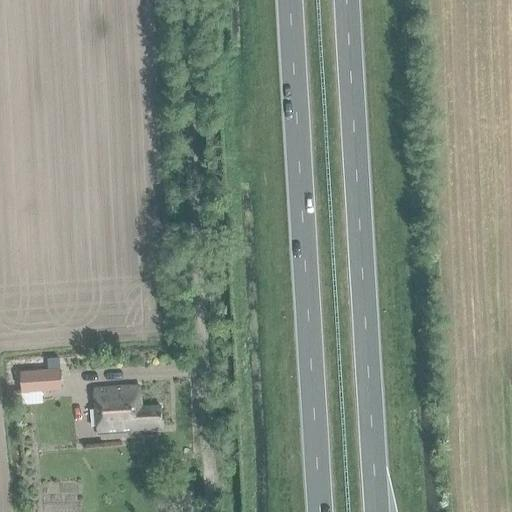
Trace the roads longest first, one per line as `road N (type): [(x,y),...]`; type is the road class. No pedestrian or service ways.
road 1 (trunk): [(376,511),(345,0)]
road 2 (trunk): [(289,0),(318,511)]
road 3 (track): [(209,511),(185,0)]
